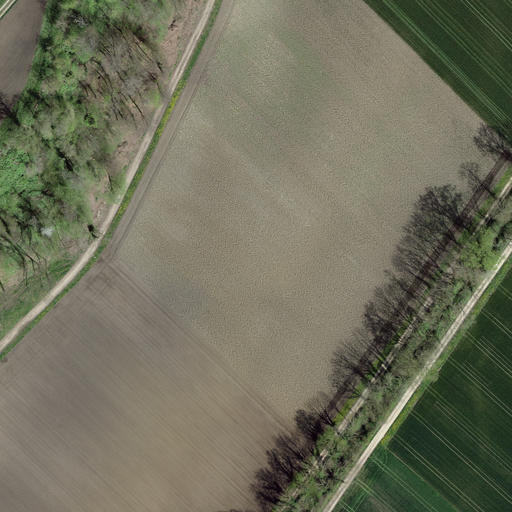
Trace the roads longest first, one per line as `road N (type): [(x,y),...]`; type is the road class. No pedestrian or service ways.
road 1 (track): [(0,348),(95,242),(210,0)]
road 2 (track): [(511,181),(282,511)]
road 3 (track): [(324,511),(511,242)]
